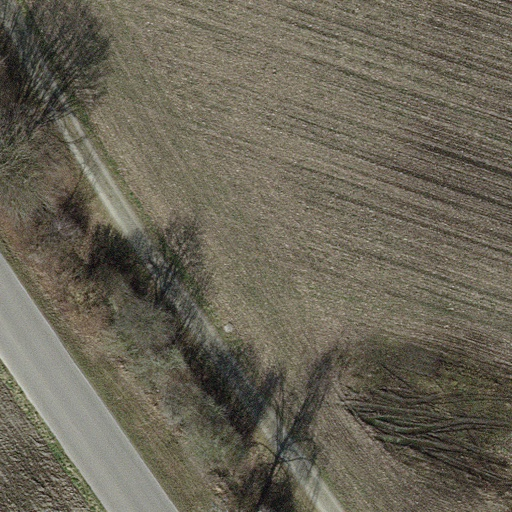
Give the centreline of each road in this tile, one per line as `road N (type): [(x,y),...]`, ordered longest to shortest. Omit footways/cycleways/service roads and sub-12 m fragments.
road 1 (track): [(331,511),(95,185),(5,0)]
road 2 (unclassified): [(0,328),(127,511)]
